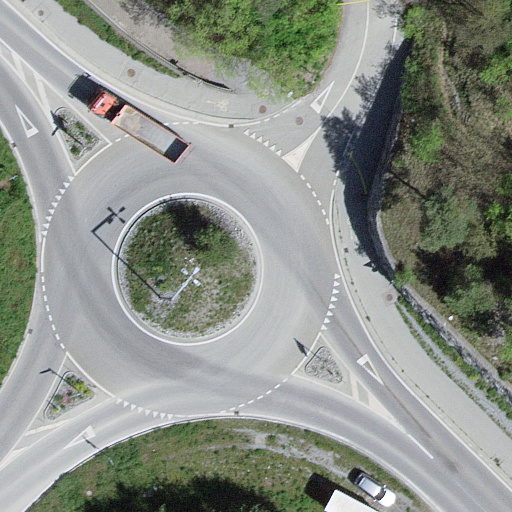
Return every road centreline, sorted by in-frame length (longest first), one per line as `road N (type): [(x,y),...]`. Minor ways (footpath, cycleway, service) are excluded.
road 1 (primary): [(489,511),(381,375),(302,253)]
road 2 (primary): [(213,381),(271,388),(360,419),(486,511)]
road 3 (primary): [(170,150),(94,103),(0,19)]
road 4 (tertiary): [(0,474),(84,425),(188,385)]
road 5 (primary): [(302,253),(285,205),(250,168),(214,153),(170,150)]
road 6 (primary): [(0,90),(44,160),(67,252)]
road 7 (tertiary): [(68,289),(39,382),(0,447)]
road 8 (primary): [(213,381),(257,360),(287,327),(302,253)]
road 9 (primary): [(68,289),(86,333),(116,364),(188,385)]
road 10 (primary): [(170,150),(105,179),(77,218),(67,252)]
